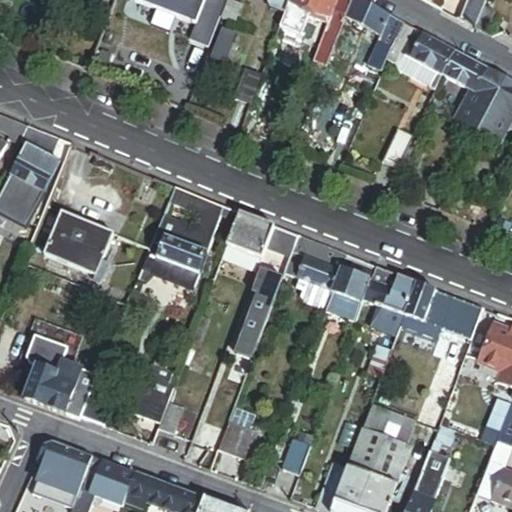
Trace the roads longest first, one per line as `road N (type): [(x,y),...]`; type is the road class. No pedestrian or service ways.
road 1 (tertiary): [(0,86),(511,291)]
road 2 (residential): [(36,426),(278,511)]
road 3 (residential): [(386,0),(511,68)]
